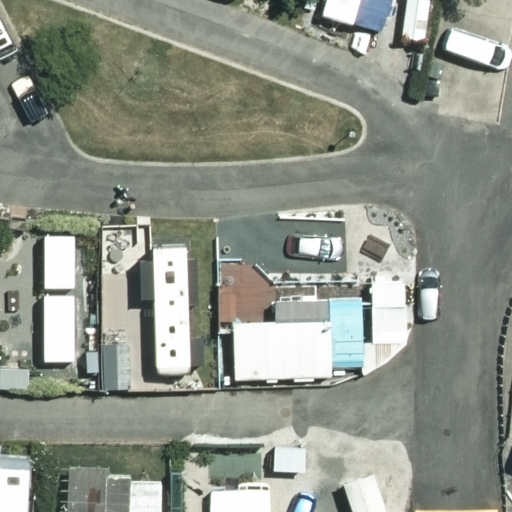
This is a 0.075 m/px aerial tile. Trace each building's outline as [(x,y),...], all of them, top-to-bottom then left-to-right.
[(328,0),(325,14),(384,32),(393,0),(328,0)] [(157,371),(190,370),(190,361),(204,361),(203,331),(190,332),(189,300),(200,299),(198,253),(188,253),(187,240),(153,241),(154,254),(140,255),(141,294),(155,294),(157,371)] [(45,354),(75,354),(75,326),(83,326),(83,279),(74,279),(74,242),(43,242),(43,269),(11,269),(11,344),(45,344),(45,354)] [(409,345),(406,282),(372,282),(374,344),(364,344),(363,299),(330,299),(331,318),(235,320),(237,378),(333,375),(333,366),(367,364),(367,375),(393,361),(409,345)] [(105,343),(106,390),(133,389),(132,343),(105,343)] [(90,351),(90,371),(102,371),(101,351),(90,351)] [(271,438),(271,463),(301,463),(301,439),(271,438)] [(0,447),(0,511),(20,511),(24,449),(0,447)] [(155,511),(156,475),(125,475),(124,511),(155,511)] [(208,481),(207,511),(265,511),(265,481),(208,481)]
